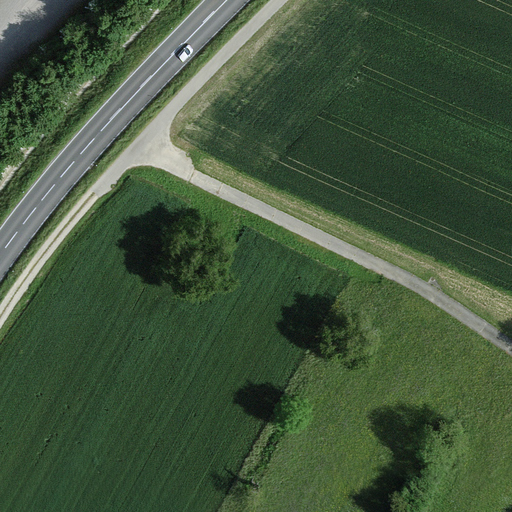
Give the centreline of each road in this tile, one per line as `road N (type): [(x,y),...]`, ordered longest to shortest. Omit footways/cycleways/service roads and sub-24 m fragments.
road 1 (track): [(511,349),(136,146)]
road 2 (track): [(0,316),(26,270),(278,0)]
road 3 (primary): [(0,258),(103,129),(229,0)]
road 4 (track): [(164,0),(0,181)]
